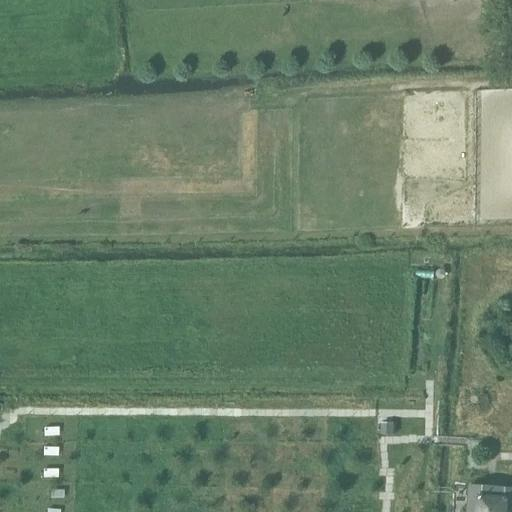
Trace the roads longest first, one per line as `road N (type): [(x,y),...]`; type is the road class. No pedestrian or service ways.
road 1 (track): [(384,511),(390,473),(381,471),(382,438),(427,440),(429,412),(241,413)]
road 2 (track): [(241,413),(31,412),(0,419)]
road 3 (track): [(493,446),(489,431),(501,395),(472,349),(473,323),(484,302),(511,296)]
